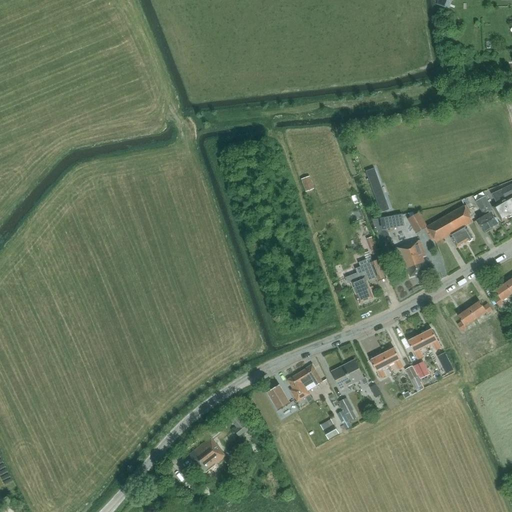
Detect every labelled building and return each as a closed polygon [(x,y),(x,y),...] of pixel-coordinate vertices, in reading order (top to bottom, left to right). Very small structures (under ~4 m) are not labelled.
[(381,213),(389,210),(380,184),(374,169),(365,172),(371,188),(381,213)] [(306,192),(314,189),(310,177),(301,180),(306,192)] [(493,194),(498,205),(494,207),(502,222),(511,216),(511,185),(502,191),(493,194)] [(494,212),(485,197),(483,192),(474,197),(476,202),(485,216),(477,221),(484,232),(498,224),(491,213),(494,212)] [(465,206),(427,227),(436,243),(450,235),(457,248),(467,242),(469,242),(472,241),(473,239),(466,226),(473,222),(465,206)] [(408,219),(416,234),(427,227),(419,213),(408,219)] [(381,223),(403,218),(402,214),(380,219),(381,223)] [(395,249),(399,259),(400,258),(405,271),(408,270),(411,277),(428,271),(423,258),(426,257),(420,241),(413,244),(412,242),(395,249)] [(374,242),(368,245),(371,253),(377,250),(374,242)] [(361,267),(359,268),(355,269),(359,279),(351,282),(356,294),(360,304),(374,299),(370,288),(367,282),(378,277),(380,282),(386,279),(378,260),(371,263),(369,264),(368,263),(367,260),(359,263),(360,266),(361,267)] [(502,301),(511,294),(511,292),(506,284),(495,291),(499,297),(495,300),(499,307),(504,304),(502,301)] [(480,302),(469,309),(476,319),(487,312),(488,314),(493,311),(488,304),(484,307),(480,302)] [(465,327),(476,319),(469,309),(458,316),(462,322),(458,325),(462,332),(467,329),(465,327)] [(420,336),(426,347),(433,343),(436,351),(441,348),(437,341),(438,341),(432,330),(420,336)] [(420,350),(426,347),(420,336),(409,341),(414,353),(415,352),(419,360),(423,357),(420,350)] [(383,354),(389,366),(395,362),(399,370),(404,367),(400,360),(395,349),(383,354)] [(443,367),(450,364),(444,353),(438,357),(443,367)] [(382,369),(389,366),(383,354),(371,360),(377,372),(377,371),(381,379),(386,376),(382,369)] [(355,360),(344,366),(353,384),(361,380),(364,385),(369,383),(366,377),(364,378),(355,360)] [(306,388),(308,392),(312,389),(317,386),(323,382),(315,370),(316,369),(313,364),(308,367),(310,371),(309,372),(307,369),(298,374),(306,388)] [(430,381),(421,364),(415,367),(424,384),(430,381)] [(353,384),(344,366),(332,372),(341,390),(353,384)] [(418,392),(423,390),(421,387),(423,387),(417,377),(412,367),(406,370),(411,380),(416,388),(418,392)] [(299,397),(303,395),(305,398),(303,399),(306,404),(313,400),(308,392),(306,388),(298,374),(288,380),(293,390),(294,389),(299,397)] [(268,393),(279,411),(285,407),(286,408),(288,407),(287,405),(291,403),(280,385),(268,393)] [(373,393),(379,390),(376,385),(370,388),(373,393)] [(347,398),(339,402),(346,415),(347,414),(352,425),(358,422),(353,411),(354,411),(347,398)] [(346,430),(350,428),(353,426),(347,417),(346,417),(343,411),(337,415),(346,430)] [(239,416),(232,421),(237,428),(234,431),(240,438),(253,427),(247,420),(246,421),(241,414),(239,416)] [(339,434),(335,426),(331,420),(320,426),(329,440),(339,434)] [(204,474),(207,472),(210,475),(217,470),(214,467),(226,457),(211,438),(189,456),(204,474)]
